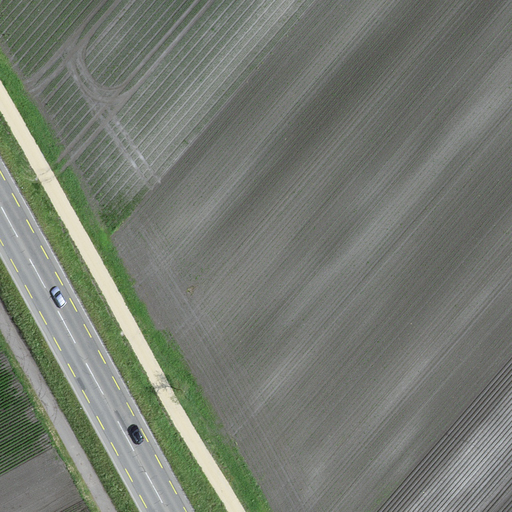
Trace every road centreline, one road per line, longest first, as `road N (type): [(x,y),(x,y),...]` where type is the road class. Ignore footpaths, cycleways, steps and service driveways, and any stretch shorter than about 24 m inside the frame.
road 1 (track): [(0,94),(237,511)]
road 2 (primary): [(167,511),(0,205)]
road 3 (track): [(108,511),(0,313)]
